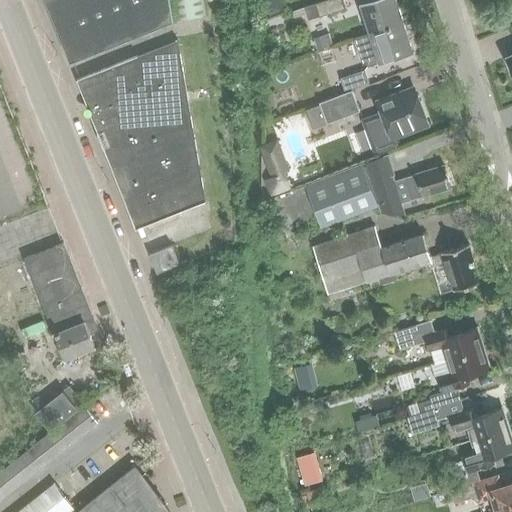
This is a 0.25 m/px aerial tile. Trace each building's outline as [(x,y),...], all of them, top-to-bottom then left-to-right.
[(44,0),(69,62),(183,18),(176,0),(44,0)] [(206,15),(203,0),(177,0),(184,19),(206,15)] [(279,0),(267,0),(264,2),(269,16),(283,10),(279,0)] [(344,0),(327,0),(293,11),(295,17),(308,13),(310,19),(347,7),(344,0)] [(368,33),(403,22),(395,0),(366,0),(359,3),(368,33)] [(368,33),(353,38),(362,65),(366,63),(367,67),(378,64),(413,53),(403,22),(368,33)] [(325,37),(314,41),(317,51),(328,47),(325,37)] [(177,40),(76,80),(134,230),(205,202),(177,40)] [(364,70),(339,78),(343,91),(368,83),(364,70)] [(377,104),(381,114),(361,121),(372,150),(392,142),(390,136),(426,122),(414,90),(377,104)] [(361,111),(353,91),(321,103),(327,117),(329,123),(361,111)] [(327,117),(321,103),(303,110),(308,124),(327,117)] [(271,177),(265,180),(270,196),(290,188),(284,172),(288,171),(279,147),(262,154),(271,177)] [(443,166),(404,178),(396,181),(394,176),(396,175),(390,154),(305,186),(321,227),(381,206),(382,212),(406,214),(403,203),(411,201),(450,188),(443,166)] [(312,247),(323,281),(326,291),(427,261),(429,267),(432,266),(439,292),(451,289),(452,290),(479,282),(467,243),(440,252),(441,253),(429,257),(422,234),(380,248),(374,227),(312,247)] [(96,330),(74,274),(62,244),(23,259),(62,359),(94,347),(88,333),(96,330)] [(155,274),(178,264),(171,246),(148,255),(155,274)] [(436,362),(447,359),(483,348),(477,327),(454,334),(451,326),(434,331),(430,320),(393,331),(399,349),(426,341),(429,348),(432,347),(436,362)] [(410,405),(413,414),(460,399),(456,387),(469,383),(466,376),(490,369),(483,348),(447,359),(451,373),(437,377),(442,391),(428,396),(429,399),(410,405)] [(297,380),(299,391),(316,387),(314,376),(297,380)] [(30,413),(44,432),(82,404),(67,385),(30,413)] [(471,439),(508,428),(501,407),(478,414),(476,406),(463,410),(460,399),(413,414),(413,416),(402,419),(406,434),(413,432),(413,434),(440,426),(438,419),(449,415),(453,429),(466,425),(471,439)] [(84,404),(0,469),(0,497),(97,421),(84,404)] [(462,457),(465,470),(454,473),(459,487),(480,481),(476,469),(493,464),(491,456),(511,449),(511,443),(508,428),(471,439),(475,453),(462,457)] [(297,458),(302,473),(318,468),(314,453),(297,458)] [(168,511),(134,466),(76,511),(168,511)] [(492,497),(496,509),(511,503),(511,483),(501,487),(497,475),(480,481),(459,487),(448,490),(453,503),(477,496),(479,501),(492,497)] [(69,511),(74,508),(53,482),(15,511),(69,511)] [(321,488),(306,493),(311,509),(326,505),(321,488)] [(511,511),(511,503),(496,509),(496,511),(511,511)]
